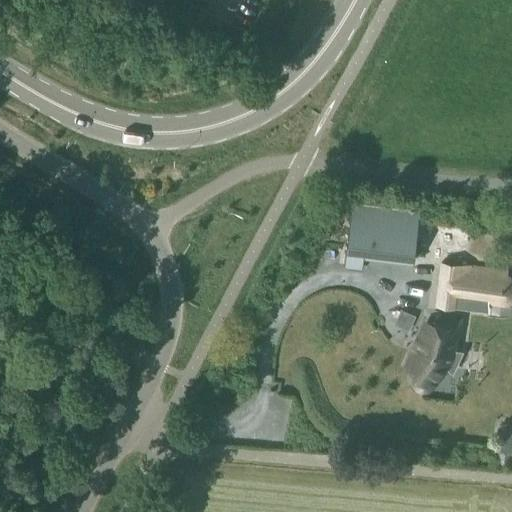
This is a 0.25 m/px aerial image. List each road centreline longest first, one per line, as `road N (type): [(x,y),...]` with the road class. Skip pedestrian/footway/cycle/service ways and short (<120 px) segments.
road 1 (secondary): [(0,75),(102,126),(160,137),(197,133),(251,112),(297,78),(353,0)]
road 2 (unclassified): [(0,132),(91,185),(146,231),(169,272),(170,336),(159,367)]
road 3 (unclassified): [(84,511),(159,367)]
